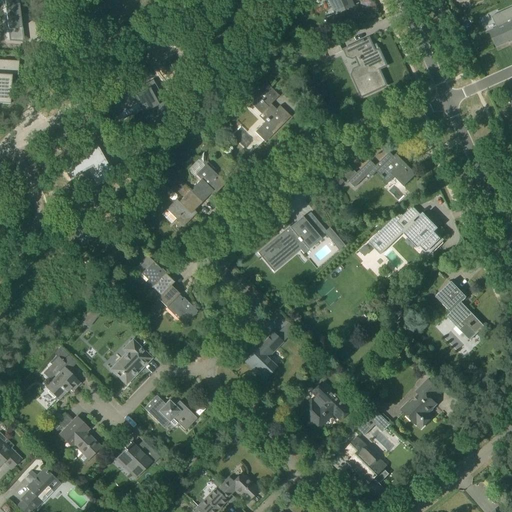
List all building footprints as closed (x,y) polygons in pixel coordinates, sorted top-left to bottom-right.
[(2,0),(2,22),(16,22),(15,0),(2,0)] [(328,0),(335,13),(352,5),(349,0),(328,0)] [(511,7),(491,17),(496,28),(489,32),(496,47),(508,42),(509,43),(510,42),(509,41),(511,40),(511,7)] [(369,38),(350,47),(342,50),(345,57),(349,58),(354,56),(360,69),(355,71),(354,75),(363,97),(387,86),(379,69),(387,66),(379,49),(375,51),(372,46),(373,46),(369,38)] [(329,57),(342,51),(337,40),(324,46),(329,57)] [(306,47),(298,50),(300,56),(309,53),(306,47)] [(0,103),(11,104),(12,81),(9,81),(9,78),(13,78),(13,76),(19,76),(20,62),(0,60),(0,103)] [(262,120),(264,122),(255,132),(264,141),(269,135),(271,137),(290,117),(291,117),(280,106),(275,111),(270,105),(278,96),(265,83),(247,101),(264,118),(262,120)] [(142,93),(136,97),(129,87),(97,108),(98,109),(98,108),(105,118),(129,102),(139,118),(144,115),(148,120),(156,115),(142,93)] [(86,153),(63,166),(70,177),(82,170),(91,186),(96,183),(98,185),(104,182),(103,180),(109,176),(110,178),(116,175),(114,170),(110,173),(104,162),(108,160),(108,159),(94,167),(86,153)] [(368,180),(372,176),(377,172),(381,176),(388,183),(394,177),(403,187),(416,175),(403,162),(402,162),(400,159),(396,154),(393,157),(390,153),(376,166),(370,161),(349,181),(354,187),(366,177),(368,180)] [(196,175),(201,179),(190,190),(190,191),(202,203),(210,194),(212,191),(215,193),(213,195),(214,195),(224,184),(225,184),(226,184),(211,169),(206,164),(196,175)] [(349,180),(355,173),(352,170),(346,177),(349,180)] [(183,197),(179,202),(176,200),(162,214),(171,223),(176,219),(184,227),(184,226),(184,225),(195,214),(194,214),(193,215),(191,213),(193,210),(194,211),(202,203),(190,191),(190,190),(185,186),(172,173),(166,180),(183,197)] [(276,267),(299,248),(303,253),(321,239),(302,217),(303,219),(291,229),(289,226),(284,231),(287,235),(283,239),(280,235),(268,245),(271,248),(265,254),(276,267)] [(438,239),(433,233),(438,228),(437,228),(436,229),(425,217),(421,221),(418,218),(416,220),(416,219),(410,224),(411,225),(405,231),(417,243),(418,242),(426,251),(438,239)] [(340,241),(335,246),(339,250),(344,245),(340,241)] [(146,278),(147,279),(153,285),(151,287),(152,288),(152,287),(160,295),(157,298),(174,282),(165,273),(164,275),(160,271),(162,270),(147,256),(135,268),(138,270),(147,278),(146,278)] [(452,310),(461,320),(455,325),(470,340),(485,326),(471,311),(469,312),(460,303),(466,297),(451,281),(435,297),(450,312),(452,310)] [(171,286),(172,284),(174,282),(157,298),(158,298),(141,315),(142,316),(145,314),(149,318),(153,314),(152,312),(152,311),(155,314),(162,306),(161,305),(163,303),(166,307),(167,306),(186,324),(198,312),(183,298),(182,299),(179,295),(180,294),(171,286)] [(380,302),(377,310),(387,314),(390,306),(380,302)] [(95,307),(92,311),(98,315),(101,311),(95,307)] [(295,330),(288,337),(293,341),(300,335),(295,330)] [(245,362),(263,380),(276,367),(266,358),(282,342),(272,332),(256,348),(257,349),(245,362)] [(150,359),(151,358),(133,341),(125,349),(128,353),(111,370),(126,384),(137,373),(136,372),(139,368),(140,369),(143,367),(141,365),(149,357),(150,359)] [(46,387),(49,390),(48,392),(54,398),(55,396),(59,400),(67,392),(67,393),(67,392),(66,390),(68,388),(72,392),(81,383),(69,371),(77,362),(68,354),(70,351),(67,348),(65,350),(61,346),(54,353),(57,356),(50,363),(51,364),(47,369),(54,375),(58,371),(59,372),(46,387)] [(431,400),(439,391),(428,380),(416,392),(419,395),(402,412),(416,425),(416,424),(421,428),(432,417),(427,413),(436,404),(431,400)] [(340,419),(348,411),(321,384),(313,393),(319,399),(312,405),(309,402),(301,411),(318,428),(333,412),(340,419)] [(1,395),(0,397),(0,405),(6,407),(8,397),(1,395)] [(174,427),(177,423),(185,431),(197,418),(189,411),(188,411),(184,408),(185,407),(179,401),(175,405),(169,400),(165,404),(156,396),(144,409),(164,428),(169,423),(170,422),(174,427)] [(378,398),(373,403),(381,410),(386,405),(378,398)] [(374,408),(356,427),(365,435),(375,425),(382,432),(390,424),(374,408)] [(70,449),(84,464),(100,447),(90,436),(89,437),(86,433),(86,432),(89,429),(76,417),(74,420),(67,413),(58,423),(65,429),(59,435),(71,447),(70,449)] [(0,465),(4,462),(11,469),(22,458),(11,448),(12,444),(0,432),(0,465)] [(358,438),(346,450),(354,457),(350,461),(355,467),(353,468),(357,472),(359,470),(370,482),(374,478),(378,482),(387,473),(383,469),(384,468),(379,462),(381,460),(358,438)] [(140,450),(132,443),(116,459),(135,478),(149,464),(152,466),(160,457),(146,444),(140,450)] [(41,452),(37,456),(41,460),(45,456),(41,452)] [(18,506),(24,511),(31,511),(58,484),(44,470),(37,477),(31,471),(29,474),(34,479),(27,487),(30,490),(21,499),(23,501),(18,506)] [(221,486),(230,494),(235,490),(248,502),(259,490),(242,473),(233,482),(229,478),(221,486)] [(199,507),(203,511),(215,511),(226,500),(225,500),(230,494),(221,486),(216,491),(215,489),(198,506),(199,507)]
